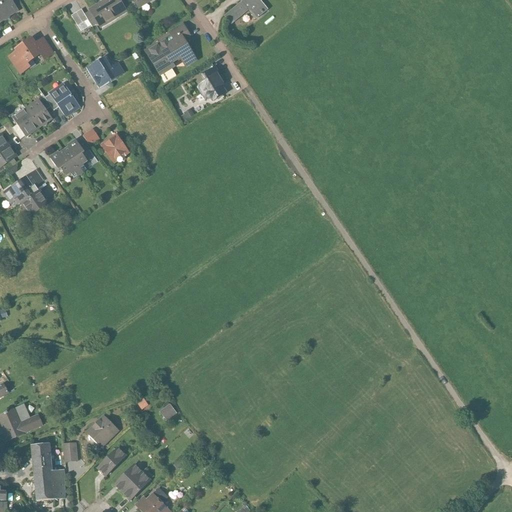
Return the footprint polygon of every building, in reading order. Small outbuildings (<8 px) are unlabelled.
[(9,0),(0,0),(0,24),(18,13),(10,1),(9,0)] [(127,13),(118,0),(108,0),(90,12),(90,13),(98,24),(101,30),(127,13)] [(133,0),(140,9),(153,0),(133,0)] [(266,10),(258,0),(246,0),(242,4),(224,18),(227,21),(231,26),(248,12),(255,20),(266,10)] [(85,16),(81,11),(71,17),(81,32),(91,26),(85,16)] [(98,24),(90,13),(85,16),(91,26),(92,28),(98,24)] [(180,33),(185,42),(191,38),(183,25),(169,34),(172,38),(180,33)] [(185,42),(180,33),(172,38),(147,53),(161,78),(175,70),(173,66),(181,61),(186,68),(197,62),(185,42)] [(43,39),(33,46),(41,57),(44,62),(54,56),(43,39)] [(27,65),(41,57),(33,46),(30,41),(15,51),(17,54),(9,59),(19,74),(29,68),(27,65)] [(112,69),(106,60),(95,67),(94,66),(87,70),(99,89),(124,74),(118,65),(112,69)] [(226,88),(215,70),(202,78),(204,81),(199,85),(200,87),(198,88),(198,91),(204,102),(207,100),(208,102),(209,102),(211,102),(212,102),(213,102),(215,105),(224,100),(222,98),(226,95),(223,90),(226,88)] [(64,86),(49,96),(50,97),(58,109),(65,119),(75,113),(80,109),(64,86)] [(50,97),(45,101),(50,109),(53,112),(58,109),(50,97)] [(44,99),(40,102),(46,111),(50,109),(45,101),(44,99)] [(46,111),(39,102),(26,111),(39,129),(41,127),(43,128),(46,126),(46,124),(52,120),(46,111)] [(39,129),(26,111),(13,120),(18,127),(25,137),(26,138),(39,129)] [(184,116),(179,120),(182,125),(194,117),(190,111),(183,115),(184,116)] [(8,124),(3,128),(10,138),(15,135),(12,131),(8,124)] [(18,127),(12,131),(15,135),(19,141),(25,137),(18,127)] [(93,130),(83,137),(91,148),(101,142),(93,130)] [(0,152),(9,147),(1,134),(0,135),(0,152)] [(128,154),(116,138),(103,147),(115,164),(128,154)] [(85,154),(76,142),(68,147),(69,149),(65,153),(80,174),(85,170),(83,166),(87,163),(83,157),(86,155),(85,154)] [(17,157),(9,147),(0,152),(0,168),(4,165),(12,160),(17,157)] [(89,151),(85,154),(86,155),(83,157),(87,163),(89,166),(96,161),(89,151)] [(59,154),(50,160),(59,173),(64,180),(72,174),(74,178),(80,174),(65,153),(60,156),(59,154)] [(15,165),(12,160),(4,165),(8,170),(15,165)] [(41,182),(34,171),(1,194),(10,206),(15,202),(19,207),(20,206),(38,194),(34,187),(41,182)] [(64,180),(59,173),(55,176),(62,186),(67,183),(64,180)] [(38,194),(20,206),(29,219),(47,207),(38,194)] [(0,399),(9,394),(8,393),(3,384),(0,385),(0,399)] [(141,396),(136,401),(140,406),(145,402),(141,396)] [(24,405),(0,415),(0,419),(5,431),(4,431),(8,441),(27,433),(27,432),(43,425),(39,415),(30,419),(24,405)] [(169,406),(159,414),(165,422),(175,414),(169,406)] [(116,429),(104,417),(88,435),(100,446),(116,429)] [(63,444),(65,462),(78,461),(76,443),(63,444)] [(50,444),(33,446),(35,471),(52,470),(50,444)] [(126,458),(117,450),(97,468),(106,477),(126,458)] [(180,460),(174,466),(180,472),(186,466),(180,460)] [(142,474),(134,465),(114,484),(122,492),(142,474)] [(52,470),(35,471),(38,501),(61,498),(59,469),(52,470)] [(150,482),(142,474),(122,492),(130,501),(150,482)] [(167,499),(159,491),(154,496),(153,494),(147,500),(138,509),(141,511),(171,511),(162,503),(167,499)] [(135,506),(138,509),(147,500),(143,496),(135,506)]
